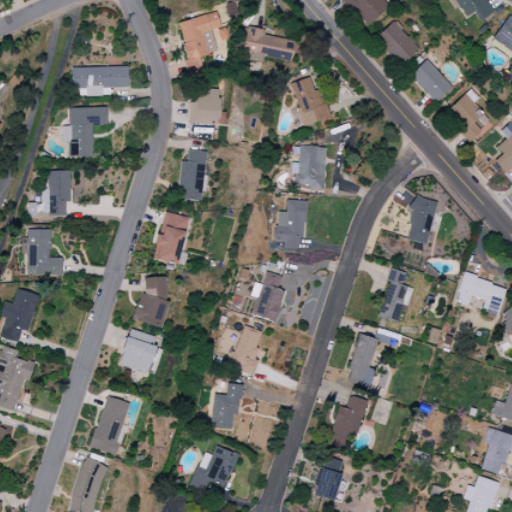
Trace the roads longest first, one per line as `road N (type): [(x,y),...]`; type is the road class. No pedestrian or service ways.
road 1 (residential): [(35,511),(162,124),(153,49),(129,0)]
road 2 (residential): [(429,145),(388,186),(362,230),(268,511)]
road 3 (tertiary): [(302,0),(511,238)]
